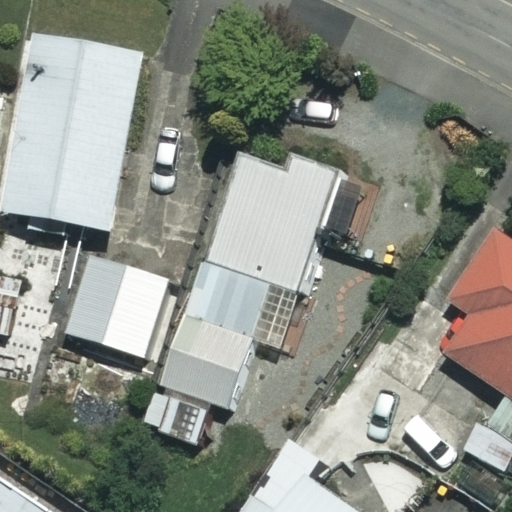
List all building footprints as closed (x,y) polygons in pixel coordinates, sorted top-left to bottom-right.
[(140,58),(28,40),(0,214),(0,217),(112,235),(140,58)] [(157,387),(187,398),(169,446),(196,456),(214,408),(233,416),(282,285),(315,297),(331,256),(310,248),(316,233),(327,237),(350,175),(297,155),(289,176),(242,159),(157,387)] [(511,457),(511,232),(500,225),(453,299),(470,309),(442,353),(508,395),(488,426),(481,421),(465,447),(503,471),(511,457)] [(177,285),(90,254),(61,337),(149,367),(177,285)] [(355,511),(303,477),(279,511),(273,511),(253,498),(244,511),(355,511)] [(49,511),(0,479),(0,511),(49,511)]
